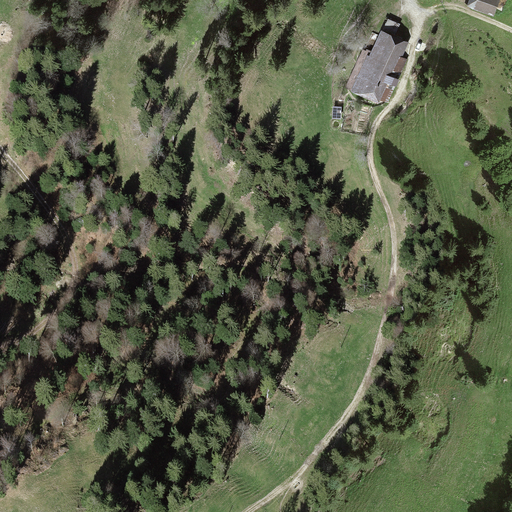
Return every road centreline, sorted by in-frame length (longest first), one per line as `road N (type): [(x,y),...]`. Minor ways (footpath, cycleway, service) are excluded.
road 1 (track): [(413,15),(410,68),(370,139),(369,161),(399,257),(378,349),(348,415),(290,483)]
road 2 (track): [(0,150),(51,213),(74,269),(62,308),(0,350)]
